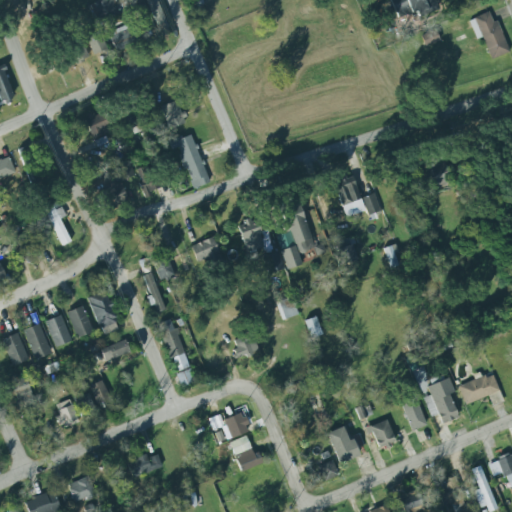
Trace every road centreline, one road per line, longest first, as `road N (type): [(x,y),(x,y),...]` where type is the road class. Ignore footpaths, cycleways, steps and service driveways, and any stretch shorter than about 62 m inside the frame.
road 1 (residential): [(0,303),(73,271),(107,231),(136,213),(511,97)]
road 2 (residential): [(174,409),(119,273),(39,112),(0,5)]
road 3 (residential): [(0,482),(224,389),(248,392)]
road 4 (residential): [(0,128),(192,47)]
road 5 (residential): [(249,177),(171,0)]
road 6 (residential): [(248,392),(303,510),(349,491)]
road 7 (residential): [(349,491),(511,419)]
